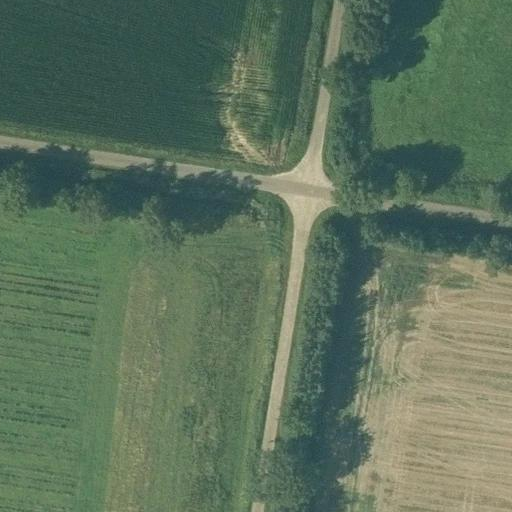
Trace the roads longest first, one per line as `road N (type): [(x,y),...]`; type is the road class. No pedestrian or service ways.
road 1 (unclassified): [(309,191),(256,511)]
road 2 (unclassified): [(0,143),(309,191)]
road 3 (unclassified): [(309,191),(511,222)]
road 4 (unclassified): [(339,0),(309,191)]
